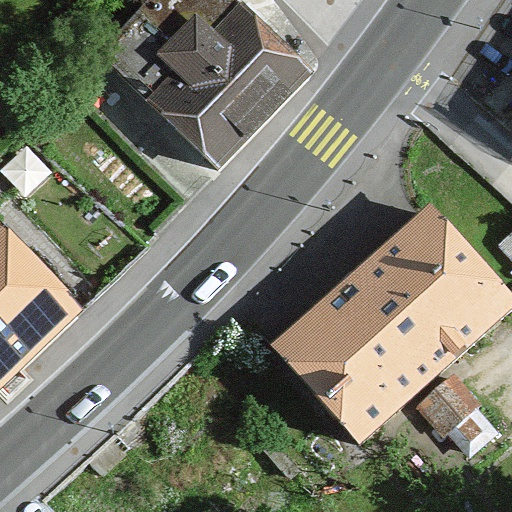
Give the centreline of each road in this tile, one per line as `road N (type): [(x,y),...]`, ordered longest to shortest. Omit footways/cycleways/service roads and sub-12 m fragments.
road 1 (primary): [(386,56),(272,202),(0,464)]
road 2 (residential): [(386,56),(511,170)]
